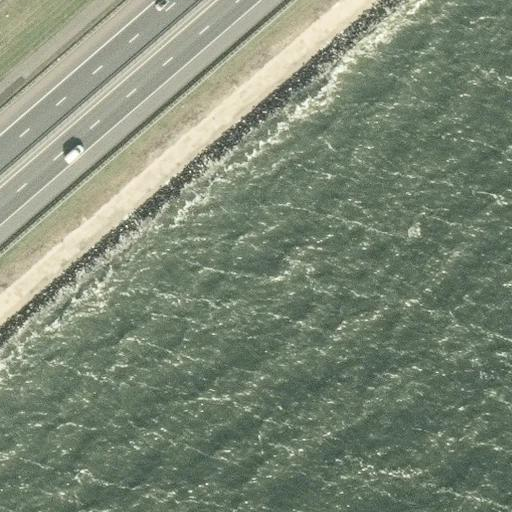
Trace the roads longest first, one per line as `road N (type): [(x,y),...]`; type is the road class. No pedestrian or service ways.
road 1 (motorway): [(0,200),(231,0)]
road 2 (motorway): [(170,0),(0,147)]
